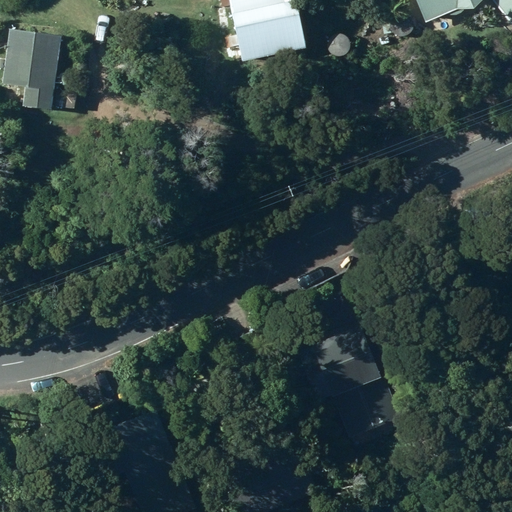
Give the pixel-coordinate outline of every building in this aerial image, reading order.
[(229,0),(243,62),(307,48),(295,0),(229,0)] [(511,0),(419,0),(427,21),(480,0),(490,0),(511,23),(511,0)] [(51,109),(61,36),(9,30),(2,84),(25,87),(23,105),(51,109)] [(234,339),(260,327),(246,298),(220,311),(234,339)] [(350,439),(401,419),(385,376),(379,378),(360,327),(314,344),(350,439)] [(112,366),(69,382),(81,414),(123,398),(112,366)] [(141,511),(186,511),(196,508),(163,424),(109,446),(121,474),(125,472),(141,511)] [(231,461),(250,511),(255,511),(319,489),(299,436),(231,461)]
